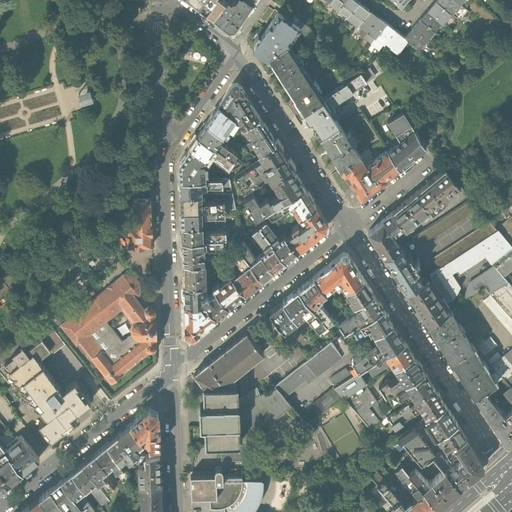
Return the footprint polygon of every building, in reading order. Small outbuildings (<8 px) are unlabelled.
[(204,0),(200,7),(214,18),(227,0),(226,0),(204,0)] [(236,0),(236,1),(232,1),(231,3),(227,0),(214,18),(229,30),(234,29),(254,0),(236,0)] [(338,9),(338,8),(344,0),(330,0),(329,2),(338,9)] [(359,1),(357,0),(344,0),(338,8),(348,16),(359,1)] [(436,0),(428,9),(442,21),(443,22),(451,13),(436,0)] [(455,0),(435,0),(436,0),(451,13),(454,10),(456,12),(462,6),(459,4),(455,0)] [(369,9),(359,1),(348,16),(347,17),(357,25),(358,24),(369,9)] [(358,24),(363,27),(358,33),(363,37),(379,16),(369,9),(358,24)] [(428,9),(420,19),(434,30),(442,21),(428,9)] [(299,27),(278,12),(253,48),(267,57),(266,59),(267,60),(271,54),(288,42),(287,38),(289,35),(292,37),(299,27)] [(379,16),(363,37),(371,43),(386,23),(379,16)] [(420,19),(412,28),(426,39),(428,36),(430,38),(435,32),(434,30),(420,19)] [(371,43),(379,49),(385,41),(394,29),(386,23),(371,43)] [(429,42),(426,39),(412,28),(405,36),(404,37),(407,39),(425,55),(431,49),(426,45),(429,42)] [(405,36),(394,29),(385,41),(391,46),(390,47),(397,52),(407,39),(404,37),(405,36)] [(175,48),(175,50),(178,53),(182,55),(186,54),(189,52),(190,48),(190,44),(187,40),(183,39),(180,40),(176,42),(175,46),(175,48)] [(272,61),(288,86),(308,72),(288,42),(271,54),(267,60),(268,61),(271,62),(272,61)] [(367,68),(361,72),(367,81),(373,77),(367,68)] [(323,96),(308,72),(288,86),(295,97),(292,99),(300,112),(323,96)] [(360,72),(346,81),(352,90),(366,81),(360,72)] [(244,81),(239,83),(225,104),(243,117),(247,120),(250,116),(254,124),(267,116),(244,81)] [(332,104),(352,90),(346,81),(326,94),(332,104)] [(80,94),(83,104),(96,100),(92,90),(80,94)] [(326,94),(323,96),(300,112),(305,119),(308,116),(315,128),(318,131),(320,135),(339,123),(336,119),(335,116),(338,114),(332,104),(326,94)] [(243,117),(225,104),(212,123),(229,134),(230,135),(243,117)] [(390,119),(388,121),(400,141),(387,150),(399,168),(426,146),(404,113),(403,111),(399,113),(398,112),(389,117),(390,119)] [(260,142),(266,152),(283,141),(267,116),(254,124),(250,127),(255,135),(253,137),(257,144),(260,142)] [(229,134),(212,123),(204,135),(238,157),(243,150),(225,139),(229,134)] [(334,160),(338,167),(359,153),(339,123),(320,135),(330,150),(336,159),(334,160)] [(238,157),(204,135),(195,148),(212,159),(217,152),(234,163),(238,157)] [(274,174),(279,181),(300,168),(283,141),(266,152),(265,152),(268,158),(241,175),(250,189),(274,174)] [(212,159),(195,148),(185,163),(185,178),(211,178),(213,177),(213,164),(209,164),(209,163),(212,159)] [(367,163),(366,164),(359,153),(338,167),(342,173),(344,171),(348,178),(347,179),(349,181),(351,184),(352,184),(360,196),(361,197),(362,197),(363,197),(389,176),(399,168),(387,150),(386,149),(374,157),(376,159),(368,164),(367,163)] [(263,215),(273,209),(311,186),(300,168),(279,181),(287,194),(280,199),(279,197),(276,199),(273,196),(265,201),(259,191),(250,196),(255,206),(256,205),(263,215)] [(460,186),(445,169),(416,192),(429,208),(431,210),(460,186)] [(228,173),(228,177),(228,185),(236,185),(234,173),(228,173)] [(211,178),(212,186),(228,185),(228,177),(213,177),(211,178)] [(212,186),(211,178),(185,178),(186,194),(207,194),(207,186),(212,186)] [(229,197),(229,201),(240,201),(236,185),(228,185),(212,186),(207,186),(207,194),(208,199),(214,199),(214,197),(229,197)] [(307,216),(310,214),(324,206),(311,186),(273,209),(277,215),(298,202),(307,216)] [(405,228),(429,208),(416,192),(391,212),(403,226),(405,228)] [(208,199),(207,194),(186,194),(186,209),(208,209),(208,199)] [(214,199),(208,199),(208,209),(230,208),(229,201),(229,197),(214,197),(214,199)] [(150,200),(132,201),(133,226),(129,226),(129,230),(126,230),(124,231),(123,233),(121,231),(115,237),(126,248),(151,247),(151,230),(150,200)] [(471,200),(404,244),(410,253),(478,208),(471,200)] [(334,221),(324,206),(310,214),(316,222),(306,230),(304,228),(294,237),(304,250),(333,227),(334,221)] [(208,215),(208,209),(186,209),(187,226),(208,225),(208,215)] [(403,226),(391,212),(368,231),(385,256),(401,246),(393,234),(403,226)] [(511,216),(496,229),(497,230),(511,248),(511,216)] [(292,260),(304,250),(294,237),(292,235),(288,239),(272,218),(264,224),(292,260)] [(432,258),(439,268),(497,230),(496,229),(494,227),(489,221),(432,258)] [(273,249),(267,253),(280,269),(292,260),(264,224),(258,229),(273,249)] [(187,226),(187,240),(209,239),(208,228),(208,225),(187,226)] [(231,227),(208,228),(209,239),(229,239),(232,238),(231,227)] [(439,268),(427,277),(444,303),(455,297),(460,288),(451,274),(458,269),(460,272),(486,256),(495,268),(511,253),(511,248),(497,230),(439,268)] [(188,263),(189,263),(210,262),(209,255),(209,239),(187,240),(188,263)] [(229,254),(229,239),(209,239),(209,255),(229,254)] [(269,278),(280,269),(267,253),(263,257),(249,240),(243,245),(269,278)] [(251,292),(269,278),(243,245),(236,250),(249,267),(238,276),(251,292)] [(422,279),(401,246),(385,256),(406,290),(422,279)] [(340,280),(347,290),(362,277),(347,254),(341,253),(314,275),(326,292),(340,280)] [(511,253),(495,268),(505,278),(511,272),(511,253)] [(189,263),(190,285),(207,284),(212,284),(211,262),(210,262),(189,263)] [(470,283),(463,302),(485,287),(491,294),(509,282),(505,278),(495,268),(470,283)] [(218,287),(223,292),(233,306),(251,292),(238,276),(236,274),(218,287)] [(314,275),(298,288),(326,326),(332,322),(317,302),(320,299),(319,298),(326,292),(314,275)] [(138,295),(139,294),(140,284),(133,276),(123,276),(61,326),(76,345),(79,343),(110,383),(150,351),(156,351),(155,328),(154,305),(147,305),(138,295)] [(349,300),(354,306),(372,292),(362,277),(347,290),(352,298),(349,300)] [(427,277),(422,279),(406,290),(428,323),(448,310),(444,303),(427,277)] [(511,285),(509,282),(491,294),(492,295),(511,318),(511,285)] [(191,307),(207,306),(212,313),(216,310),(221,316),(224,313),(233,306),(223,292),(215,298),(213,296),(210,299),(208,299),(207,284),(190,285),(191,307)] [(298,288),(282,300),(296,321),(305,314),(319,332),(326,326),(298,288)] [(62,315),(43,291),(37,298),(55,321),(62,315)] [(336,327),(341,334),(382,307),(372,292),(354,306),(358,312),(336,327)] [(483,302),(511,335),(511,318),(492,295),(483,302)] [(285,330),(296,321),(282,300),(269,311),(285,330)] [(212,313),(207,306),(191,307),(191,331),(201,332),(213,322),(217,319),(221,316),(216,310),(212,313)] [(371,330),(375,333),(392,322),(382,307),(341,334),(330,341),(340,358),(350,352),(344,344),(366,330),(368,332),(371,330)] [(472,346),(448,310),(428,323),(432,329),(448,354),(452,359),(472,346)] [(359,370),(368,364),(404,341),(394,325),(392,322),(375,333),(374,334),(376,337),(381,345),(377,348),(376,346),(361,355),(360,353),(353,357),(352,361),(356,367),(354,368),(356,372),(359,370)] [(245,331),(246,331),(247,331),(258,345),(263,341),(251,326),(245,331)] [(53,331),(41,340),(50,351),(52,355),(65,345),(53,331)] [(247,331),(246,331),(208,362),(207,361),(193,373),(196,376),(203,385),(236,384),(235,382),(235,380),(234,378),(232,376),(249,363),(263,352),(258,345),(247,331)] [(497,346),(490,337),(484,342),(482,340),(476,345),(478,349),(484,356),(497,346)] [(46,418),(38,424),(51,440),(74,421),(70,416),(76,411),(78,414),(79,413),(78,412),(90,402),(75,382),(74,381),(62,391),(38,360),(50,351),(41,340),(26,352),(22,347),(12,355),(14,358),(0,369),(0,373),(8,384),(15,379),(32,401),(46,418)] [(330,341),(307,358),(316,375),(340,358),(330,341)] [(391,361),(394,366),(412,354),(404,341),(368,364),(372,371),(385,363),(387,363),(391,361)] [(496,383),(472,346),(452,359),(455,365),(469,387),(475,396),(484,390),(496,383)] [(511,363),(505,355),(502,357),(498,353),(489,361),(510,386),(511,389),(511,363)] [(385,396),(386,395),(423,371),(412,354),(394,366),(400,375),(388,383),(386,380),(378,386),(385,396)] [(274,383),(277,386),(285,396),(305,379),(308,382),(316,375),(307,358),(274,383)] [(370,427),(387,416),(377,402),(378,401),(366,382),(359,370),(356,372),(351,375),(346,367),(330,377),(334,385),(310,405),(318,413),(341,394),(349,404),(370,427)] [(411,392),(415,398),(433,386),(423,371),(386,395),(392,403),(399,399),(398,398),(405,393),(406,395),(411,392)] [(236,384),(203,385),(204,404),(200,404),(200,412),(200,418),(200,424),(205,424),(205,443),(221,443),(240,443),(239,423),(237,403),(236,384)] [(247,423),(267,423),(291,402),(285,396),(277,386),(273,388),(237,403),(239,423),(247,423)] [(420,406),(426,417),(445,405),(433,386),(415,398),(387,416),(395,428),(403,422),(402,421),(416,412),(416,411),(415,409),(420,406)] [(511,401),(511,408),(505,415),(511,423),(511,389),(510,386),(503,392),(511,402),(511,401)] [(511,442),(511,423),(505,415),(484,390),(475,396),(505,441),(511,442)] [(428,425),(436,435),(457,422),(445,405),(426,417),(423,421),(426,426),(428,425)] [(149,409),(129,424),(139,437),(144,434),(146,437),(146,440),(149,443),(149,446),(159,446),(158,413),(149,409)] [(279,428),(278,428),(279,432),(290,431),(288,414),(277,415),(279,428)] [(465,436),(457,422),(436,435),(445,449),(465,436)] [(221,443),(221,460),(248,458),(247,423),(239,423),(240,443),(221,443)] [(129,424),(118,434),(134,455),(140,450),(137,446),(143,441),(139,437),(129,424)] [(396,436),(422,464),(431,457),(435,454),(411,426),(396,436)] [(118,434),(106,443),(123,459),(134,455),(118,434)] [(462,457),(457,461),(470,478),(482,468),(483,462),(465,436),(445,449),(449,455),(456,449),(462,457)] [(21,437),(5,450),(23,472),(39,459),(21,437)] [(0,471),(10,483),(23,472),(5,450),(0,443),(0,460),(1,462),(0,462),(0,471)] [(106,443),(94,453),(108,463),(113,461),(116,469),(123,477),(128,467),(123,459),(106,443)] [(151,454),(159,453),(159,446),(149,446),(151,454)] [(439,451),(435,454),(431,457),(441,470),(449,464),(439,451)] [(94,453),(83,462),(95,473),(103,468),(108,463),(94,453)] [(139,485),(141,485),(160,483),(159,453),(151,454),(138,454),(139,485)] [(457,461),(448,469),(460,487),(470,478),(457,461)] [(83,462),(72,471),(86,483),(91,479),(96,475),(97,474),(95,473),(83,462)] [(412,486),(418,480),(410,471),(402,462),(396,468),(412,486)] [(220,506),(223,505),(224,511),(251,511),(256,506),(260,498),(263,490),(263,479),(242,479),(242,475),(223,474),(222,470),(222,468),(221,467),(220,466),(219,466),(217,466),(216,467),(215,468),(214,470),(214,473),(190,474),(191,496),(209,495),(210,506),(213,506),(217,506),(220,506)] [(446,467),(429,482),(416,466),(410,471),(418,480),(423,486),(437,506),(460,487),(448,469),(446,467)] [(107,472),(103,468),(95,473),(97,474),(96,475),(99,479),(106,473),(107,472)] [(0,490),(10,483),(0,471),(0,490)] [(72,471),(61,480),(75,492),(86,483),(72,471)] [(114,483),(106,473),(99,479),(107,489),(114,483)] [(96,475),(91,479),(94,482),(90,485),(93,486),(99,495),(98,496),(102,501),(111,494),(107,489),(99,479),(96,475)] [(407,503),(385,478),(378,484),(394,502),(400,509),(407,503)] [(61,480),(50,488),(64,501),(70,496),(71,499),(75,504),(76,505),(81,501),(83,500),(75,492),(61,480)] [(421,511),(430,511),(437,506),(423,486),(418,480),(412,486),(418,493),(412,499),(421,511)] [(141,485),(141,511),(148,511),(161,511),(160,483),(141,485)] [(50,488),(39,497),(53,510),(58,505),(64,501),(50,488)] [(39,497),(28,506),(34,511),(50,511),(53,510),(39,497)] [(407,503),(400,509),(402,511),(421,511),(412,499),(407,503)] [(89,511),(81,501),(76,505),(75,504),(72,507),(76,511),(89,511)] [(357,506),(361,511),(373,511),(364,501),(357,506)] [(402,511),(400,509),(394,502),(385,509),(387,511),(402,511)]
